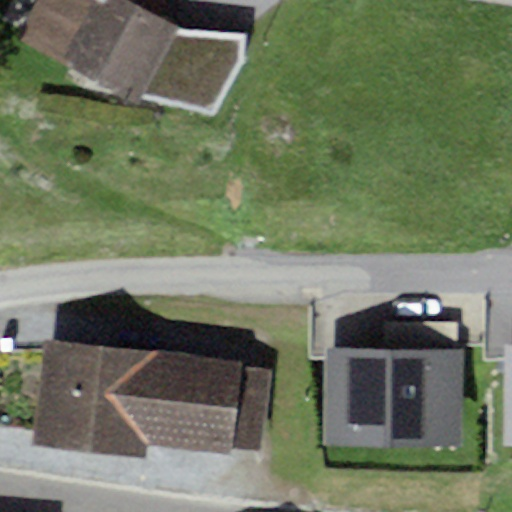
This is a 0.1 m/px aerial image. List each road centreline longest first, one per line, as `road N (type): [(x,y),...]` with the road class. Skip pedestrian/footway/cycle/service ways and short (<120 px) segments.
road 1 (residential): [(0,289),(149,275),(511,270)]
road 2 (residential): [(141,511),(0,492)]
